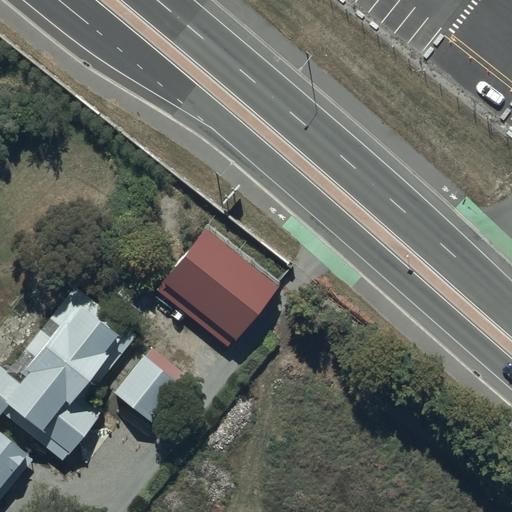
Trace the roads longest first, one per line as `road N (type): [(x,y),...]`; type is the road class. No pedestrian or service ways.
road 1 (secondary): [(511,375),(222,122),(57,0)]
road 2 (secondary): [(160,0),(511,307)]
